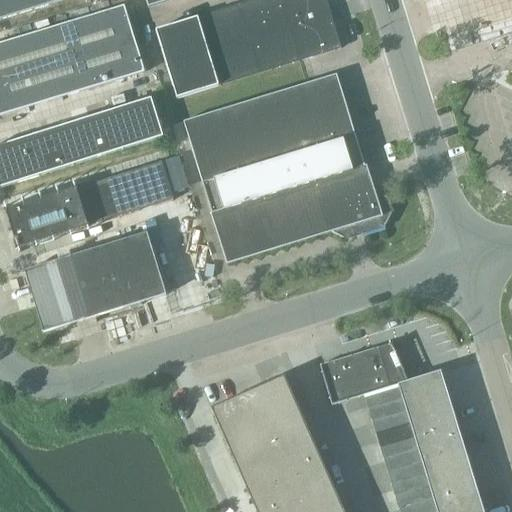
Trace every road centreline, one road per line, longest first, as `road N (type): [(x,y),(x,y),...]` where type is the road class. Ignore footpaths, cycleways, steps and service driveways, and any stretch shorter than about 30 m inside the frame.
road 1 (unclassified): [(22,376),(49,385),(70,380),(463,261)]
road 2 (unclassified): [(463,261),(383,0)]
road 3 (unknown): [(180,347),(244,511)]
road 4 (unclassified): [(511,415),(463,261)]
